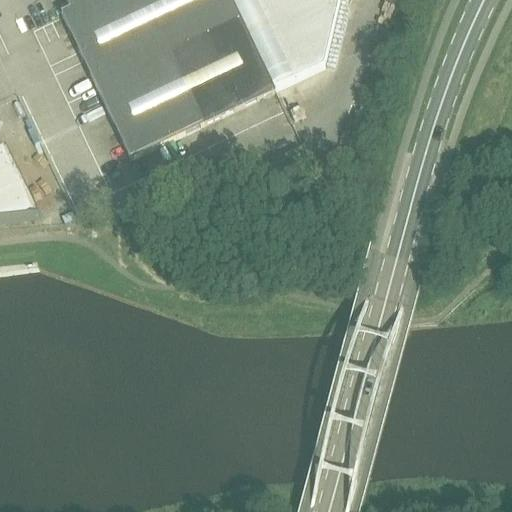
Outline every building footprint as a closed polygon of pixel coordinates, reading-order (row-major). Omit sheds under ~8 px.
[(230,0),(98,0),(62,17),(96,89),(168,55),(203,37),(239,19),(230,0)] [(64,0),(71,13),(97,0),(64,0)] [(244,0),(284,88),(325,69),(340,0),(244,0)] [(239,19),(203,37),(237,111),(275,93),(239,19)] [(237,111),(203,37),(168,55),(202,127),(237,111)] [(168,55),(96,89),(131,161),(202,127),(168,55)] [(0,156),(0,224),(40,220),(6,153),(0,156)]
